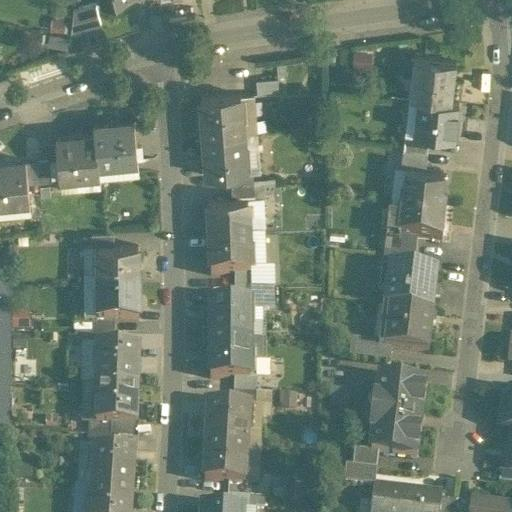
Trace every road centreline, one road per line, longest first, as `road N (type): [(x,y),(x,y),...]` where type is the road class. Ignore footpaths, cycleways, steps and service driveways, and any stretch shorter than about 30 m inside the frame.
road 1 (residential): [(461,462),(497,103),(487,0)]
road 2 (residential): [(163,54),(181,308),(171,511)]
road 3 (tertiary): [(163,54),(463,0)]
road 4 (tertiary): [(0,103),(163,54)]
